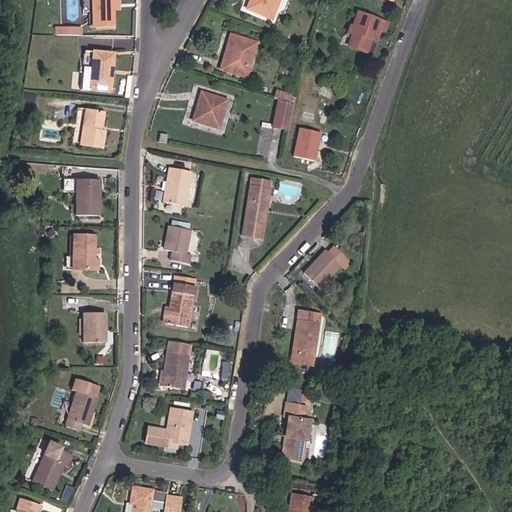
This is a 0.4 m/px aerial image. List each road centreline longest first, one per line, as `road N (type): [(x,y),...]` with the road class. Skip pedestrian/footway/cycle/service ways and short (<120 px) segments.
road 1 (residential): [(99,453),(219,473),(234,459),(260,276),(357,183),(427,0)]
road 2 (residential): [(150,77),(125,242),(134,351),(99,453)]
